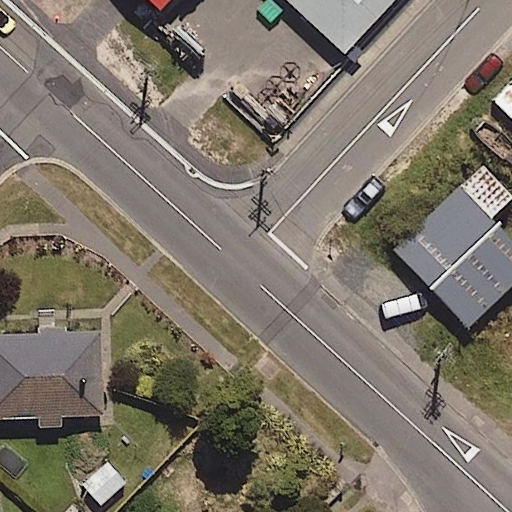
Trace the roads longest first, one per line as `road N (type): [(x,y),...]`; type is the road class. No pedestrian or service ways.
road 1 (residential): [(236,265),(490,0)]
road 2 (residential): [(504,511),(236,265)]
road 3 (residential): [(236,265),(40,86)]
